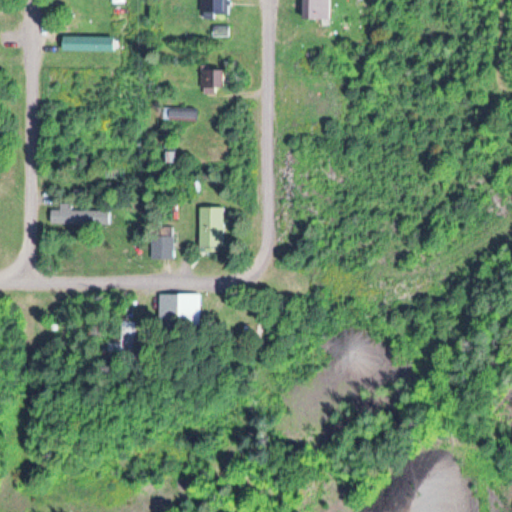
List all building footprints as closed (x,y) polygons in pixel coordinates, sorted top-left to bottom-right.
[(199,0),(200,15),(227,15),(227,0),(199,0)] [(300,12),(299,0),(322,0),(323,11),(300,12)] [(227,25),(213,27),(214,36),(228,34),(227,25)] [(58,43),(58,30),(109,30),(109,43),(58,43)] [(197,61),(221,62),(221,80),(197,79),(197,61)] [(202,69),(202,87),(227,87),(227,69),(202,69)] [(198,242),(220,242),(221,201),(198,201),(198,242)] [(48,218),(105,217),(105,203),(47,203),(48,218)] [(146,253),(168,254),(168,227),(146,226),(146,253)] [(161,292),(204,292),(204,319),(160,319),(161,292)]
